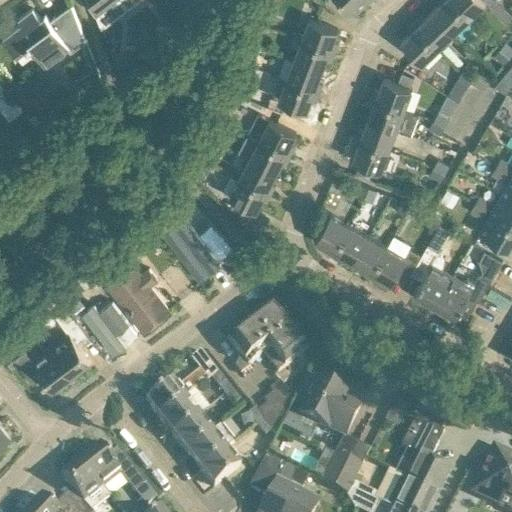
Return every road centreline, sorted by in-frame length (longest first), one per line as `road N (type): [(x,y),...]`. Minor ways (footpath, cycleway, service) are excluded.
road 1 (residential): [(279,260),(374,26),(402,0)]
road 2 (residential): [(279,260),(478,376)]
road 3 (residential): [(104,399),(279,260)]
road 4 (residential): [(193,511),(104,399)]
